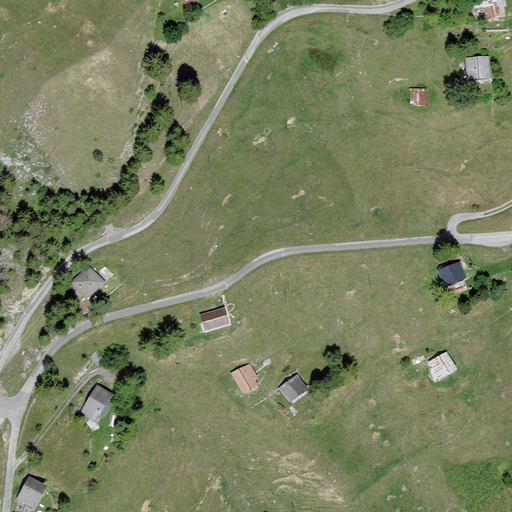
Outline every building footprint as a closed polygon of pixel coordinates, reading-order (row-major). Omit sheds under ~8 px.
[(206,0),(187,0),(195,9),(206,0)] [(511,20),(511,14),(508,0),(507,0),(482,6),(484,14),(491,12),(494,25),(511,20)] [(498,85),(494,60),(471,63),(475,88),(498,85)] [(433,109),(432,91),(414,93),(416,111),(433,109)] [(473,282),(466,264),(444,273),(451,291),(473,282)] [(114,287),(95,267),(78,284),(97,303),(114,287)] [(235,310),(209,318),(214,336),(240,328),(235,310)] [(464,373),(453,354),(432,366),(444,385),(464,373)] [(268,388),(254,366),(237,377),(251,398),(268,388)] [(316,394),(303,378),(287,391),(300,407),(316,394)] [(121,399),(101,388),(86,415),(105,426),(121,399)] [(48,511),(59,491),(37,480),(26,502),(46,511),(48,511)]
